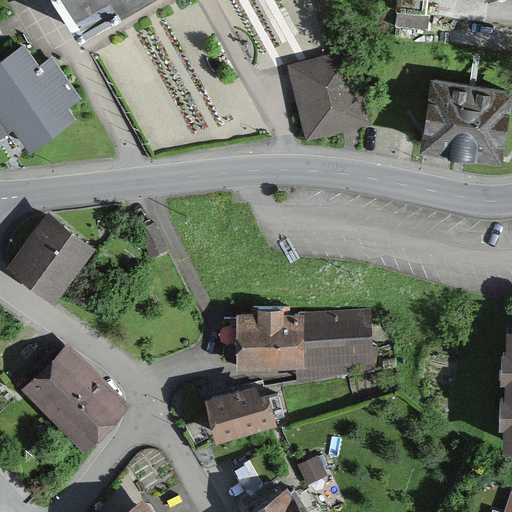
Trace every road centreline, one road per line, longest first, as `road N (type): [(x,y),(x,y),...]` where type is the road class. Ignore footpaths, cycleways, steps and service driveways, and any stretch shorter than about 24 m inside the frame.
road 1 (unclassified): [(0,198),(299,169),(511,200)]
road 2 (residential): [(148,403),(99,353),(0,280)]
road 3 (residential): [(148,403),(70,511)]
road 4 (residential): [(212,511),(148,403)]
